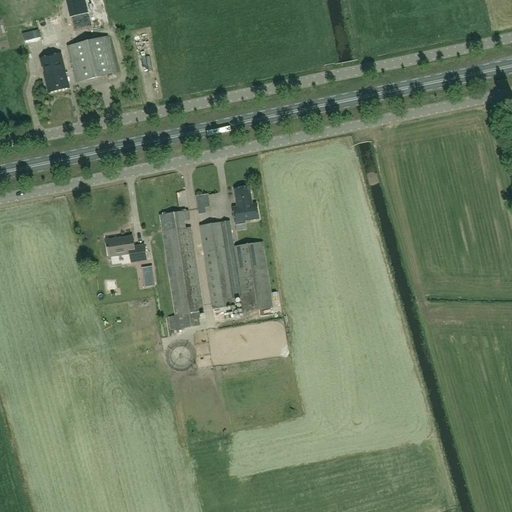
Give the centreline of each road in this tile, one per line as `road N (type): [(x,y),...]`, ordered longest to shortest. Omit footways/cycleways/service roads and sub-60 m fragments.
road 1 (primary): [(0,175),(511,67)]
road 2 (unclassified): [(0,201),(511,94)]
road 3 (unclassified): [(0,146),(511,39)]
